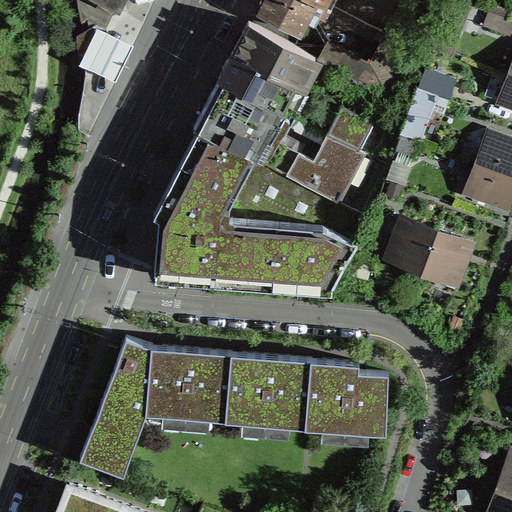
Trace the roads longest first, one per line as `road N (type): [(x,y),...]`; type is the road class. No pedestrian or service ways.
road 1 (residential): [(412,511),(445,398),(426,349),(383,322),(67,284)]
road 2 (secondary): [(67,284),(203,0)]
road 3 (track): [(0,211),(39,107),(39,0)]
road 4 (secondary): [(0,459),(67,284)]
